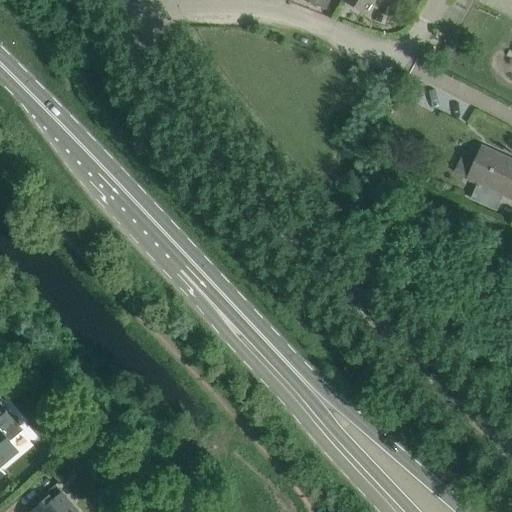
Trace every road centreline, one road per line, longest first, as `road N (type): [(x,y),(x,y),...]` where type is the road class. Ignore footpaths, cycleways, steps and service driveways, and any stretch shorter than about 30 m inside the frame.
road 1 (unclassified): [(511,450),(227,162),(113,0)]
road 2 (secondary): [(115,179),(140,240),(386,511)]
road 3 (unknown): [(127,21),(149,9),(288,12),(400,63),(424,22)]
road 4 (secondary): [(310,387),(115,179)]
road 5 (secondary): [(462,511),(349,410),(310,387)]
road 6 (secondary): [(115,179),(0,64)]
road 7 (secondary): [(310,387),(333,427),(413,511)]
